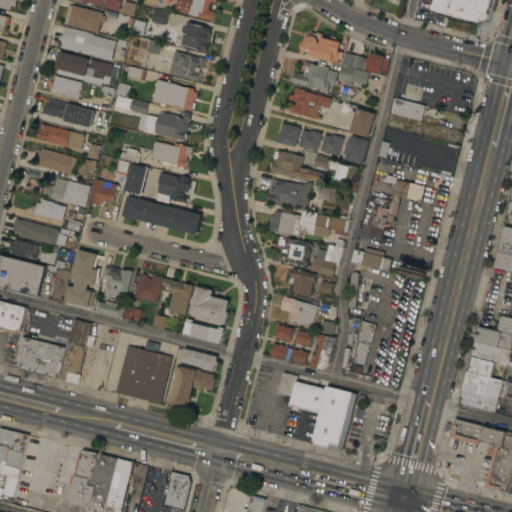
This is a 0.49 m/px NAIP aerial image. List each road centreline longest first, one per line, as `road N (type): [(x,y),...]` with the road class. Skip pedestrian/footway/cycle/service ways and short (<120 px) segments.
road 1 (tertiary): [(227,158),(256,294),(219,453)]
road 2 (primary): [(492,144),(429,402)]
road 3 (residential): [(322,0),(376,28),(511,62)]
road 4 (residential): [(44,0),(0,176)]
road 5 (tertiary): [(227,158),(247,138),(273,0)]
road 6 (tertiary): [(246,0),(217,121),(227,158)]
road 7 (residential): [(99,233),(249,265)]
